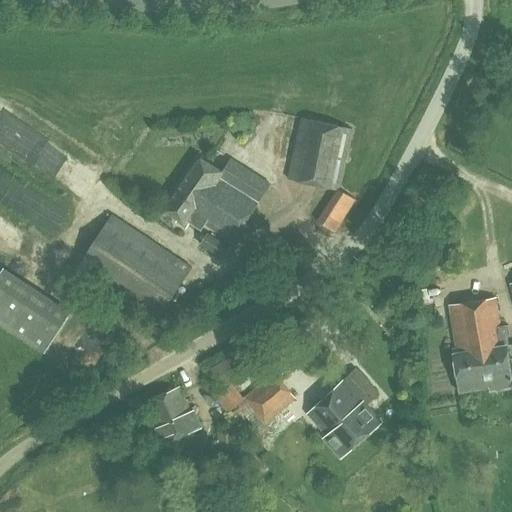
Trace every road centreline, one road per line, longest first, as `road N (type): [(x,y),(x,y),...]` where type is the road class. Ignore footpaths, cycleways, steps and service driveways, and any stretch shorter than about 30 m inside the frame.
road 1 (unclassified): [(0,467),(314,277),(366,232),(424,140),(466,43),(474,0)]
road 2 (unclassified): [(82,0),(275,0)]
